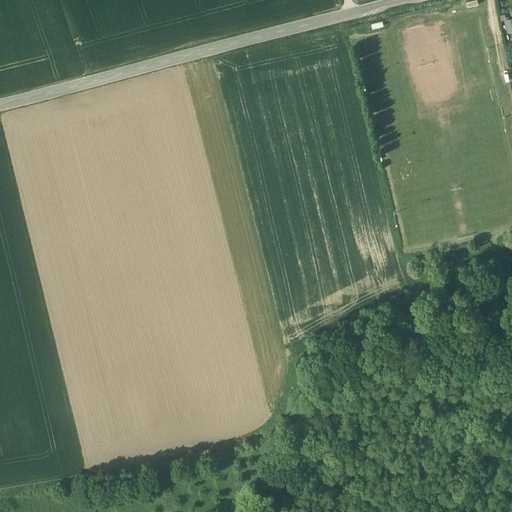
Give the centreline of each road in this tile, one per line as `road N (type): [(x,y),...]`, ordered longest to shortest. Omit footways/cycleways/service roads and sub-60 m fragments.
road 1 (track): [(511,247),(309,363),(281,427),(101,478),(0,493)]
road 2 (tertiary): [(412,0),(0,105)]
